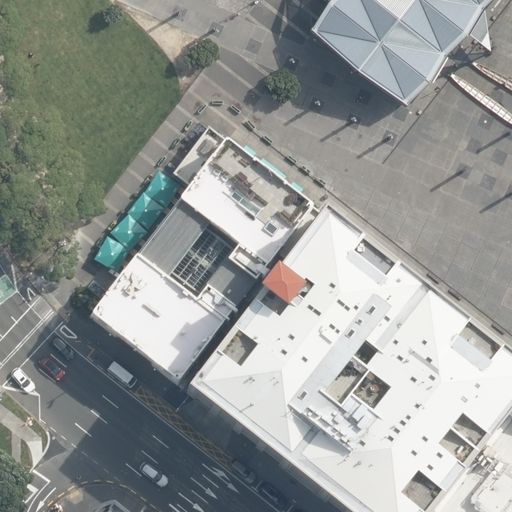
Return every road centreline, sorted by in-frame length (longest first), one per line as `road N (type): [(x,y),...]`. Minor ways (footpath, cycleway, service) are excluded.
road 1 (primary): [(0,313),(152,452)]
road 2 (residential): [(37,511),(51,489),(92,466),(152,452)]
